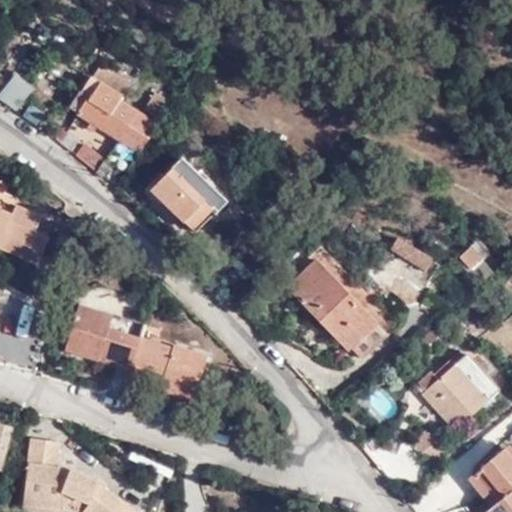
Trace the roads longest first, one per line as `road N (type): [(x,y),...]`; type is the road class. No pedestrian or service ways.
road 1 (residential): [(347,460),(190,275),(47,154),(0,129)]
road 2 (residential): [(0,389),(306,472),(347,460)]
